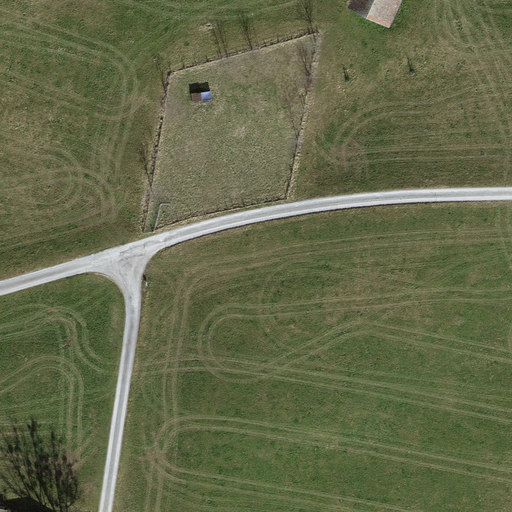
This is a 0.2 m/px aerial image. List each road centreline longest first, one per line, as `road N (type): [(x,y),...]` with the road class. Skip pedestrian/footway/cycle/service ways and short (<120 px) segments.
road 1 (track): [(0,288),(248,214),(511,188)]
road 2 (track): [(128,251),(133,304),(107,511)]
